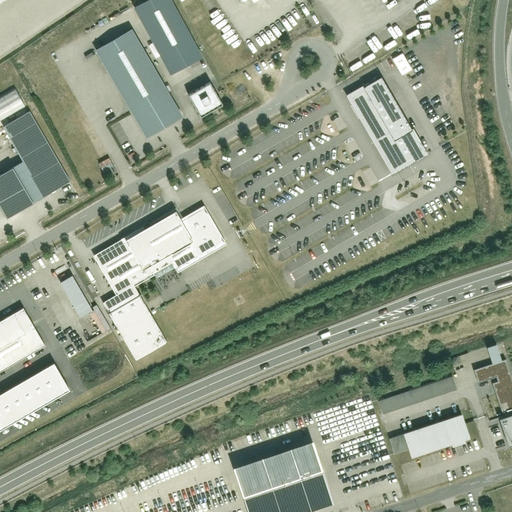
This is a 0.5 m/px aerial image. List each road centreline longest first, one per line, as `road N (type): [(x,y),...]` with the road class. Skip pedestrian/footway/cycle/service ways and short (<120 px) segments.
road 1 (primary): [(511,272),(162,403),(0,484)]
road 2 (residential): [(0,263),(274,106)]
road 3 (residential): [(274,106),(325,73),(329,53),(306,45),(287,84)]
road 4 (motorway): [(503,0),(500,90),(511,137)]
road 5 (residential): [(390,511),(511,470)]
